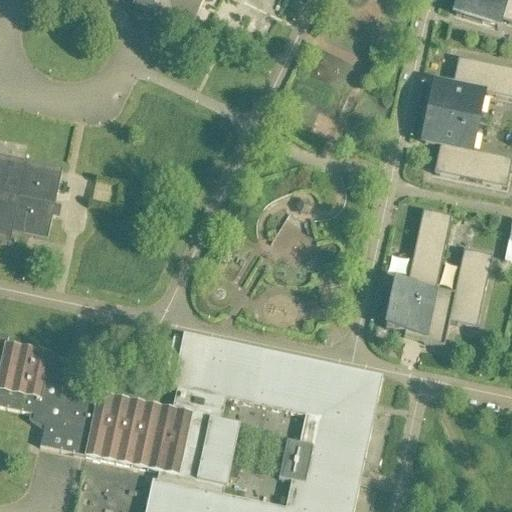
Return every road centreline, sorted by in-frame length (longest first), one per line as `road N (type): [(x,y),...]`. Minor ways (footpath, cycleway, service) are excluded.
road 1 (residential): [(0,292),(168,325),(318,0)]
road 2 (residential): [(354,366),(434,0)]
road 3 (residential): [(0,93),(84,115),(95,110),(117,85),(129,51),(119,16),(97,0)]
road 4 (residential): [(422,383),(395,511)]
